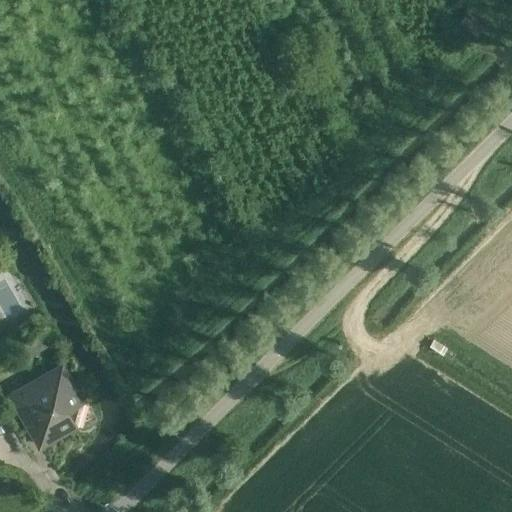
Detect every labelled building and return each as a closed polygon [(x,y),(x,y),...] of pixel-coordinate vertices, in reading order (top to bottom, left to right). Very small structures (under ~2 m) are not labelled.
[(462,0),(439,0),(445,10),(462,0)] [(467,11),(454,24),(453,25),(469,42),(484,28),(467,11)] [(442,354),(446,349),(446,348),(434,340),(430,346),(442,354)] [(39,445),(76,425),(82,403),(61,366),(11,395),(39,445)] [(141,435),(147,441),(154,434),(148,429),(141,435)]
